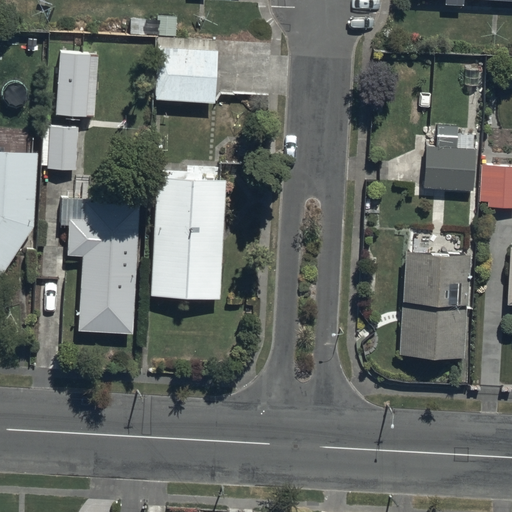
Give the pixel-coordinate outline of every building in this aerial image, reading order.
[(95,48),(57,45),(52,111),(90,114),(95,48)] [(215,106),(217,52),(156,46),(152,104),(215,106)] [(73,168),(74,123),(41,122),(40,167),(73,168)] [(473,145),(423,143),(422,184),(471,186),(473,145)] [(37,155),(0,154),(0,276),(1,277),(35,230),(37,155)] [(511,203),(511,162),(478,161),(478,198),(485,198),(485,203),(511,203)] [(221,300),(224,178),(157,176),(152,299),(221,300)] [(133,332),(139,208),(81,204),(74,324),(133,332)] [(511,241),(506,241),(503,299),(511,299),(511,241)] [(400,358),(464,361),(469,255),(405,252),(400,358)]
